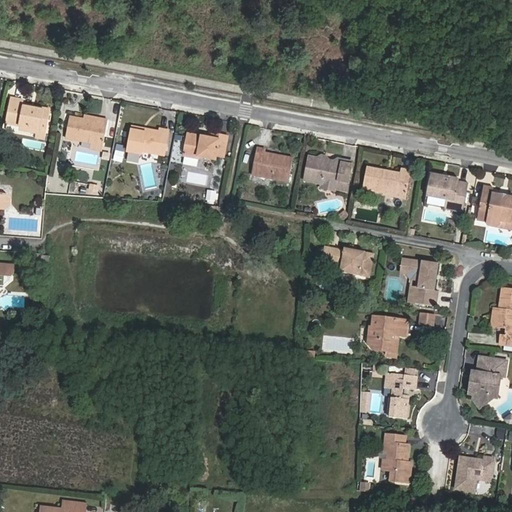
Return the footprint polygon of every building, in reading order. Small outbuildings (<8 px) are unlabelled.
[(43,141),(45,132),(49,110),(21,105),(21,102),(8,99),(4,124),(19,127),(34,130),(34,134),(33,139),(43,141)] [(97,122),(82,120),(68,117),(64,138),(89,143),(102,145),(106,121),(97,119),(97,122)] [(143,133),(130,130),(127,152),(140,154),(140,150),(163,154),(167,130),(159,129),(158,132),(143,129),(143,133)] [(202,140),(187,137),(184,154),(198,157),(198,155),(214,157),(214,153),(223,154),(226,135),(218,134),(217,139),(209,137),(203,136),(202,140)] [(287,159),(275,157),(259,154),(260,151),(251,149),(246,176),(283,183),(287,159)] [(339,157),(325,155),(321,157),(317,157),(318,153),(306,151),(301,175),(319,178),(333,181),(333,183),(345,186),(350,156),(340,154),(339,157)] [(121,153),(113,152),(112,161),(119,162),(121,153)] [(184,157),(183,165),(197,166),(198,158),(184,157)] [(399,174),(365,168),(361,189),(381,193),(381,195),(404,200),(409,171),(400,170),(399,174)] [(443,197),(444,197),(452,199),(450,208),(461,211),(466,182),(456,180),(456,177),(444,175),(443,178),(434,176),(435,173),(425,171),(421,193),(443,197)] [(498,196),(499,194),(489,192),(490,187),(482,185),(475,219),(484,221),(487,225),(493,226),(497,224),(497,220),(507,222),(508,219),(511,219),(511,196),(503,195),(503,197),(498,196)] [(207,189),(206,201),(216,202),(217,190),(207,189)] [(443,197),(421,193),(419,202),(441,206),(443,197)] [(0,210),(5,210),(9,206),(9,201),(5,196),(0,196),(0,210)] [(452,199),(444,197),(442,207),(450,208),(452,199)] [(342,209),(337,215),(340,219),(347,213),(342,209)] [(497,220),(497,224),(496,226),(506,228),(507,222),(497,220)] [(321,262),(328,263),(331,247),(324,246),(321,262)] [(331,247),(328,263),(340,265),(338,271),(369,277),(374,253),(344,247),(343,250),(331,247)] [(417,279),(414,303),(435,305),(438,290),(433,289),(436,264),(400,258),(398,269),(406,270),(405,273),(411,278),(417,279)] [(0,288),(2,288),(8,283),(10,275),(12,274),(13,267),(0,266),(0,288)] [(406,301),(414,303),(417,279),(411,278),(405,273),(406,270),(398,269),(398,273),(400,274),(409,283),(406,301)] [(497,311),(495,327),(504,328),(503,335),(499,335),(498,344),(511,346),(511,290),(500,289),(497,311)] [(434,315),(421,313),(420,323),(433,325),(434,315)] [(369,326),(367,343),(373,349),(386,350),(385,356),(394,357),(397,339),(394,338),(394,333),(397,334),(405,335),(407,320),(373,316),(372,326),(369,326)] [(475,379),(471,379),(468,395),(473,396),(472,400),(479,409),(488,402),(489,398),(489,394),(498,390),(500,376),(505,377),(507,362),(479,357),(477,373),(475,379)] [(392,373),(391,388),(388,416),(407,418),(409,395),(401,394),(401,388),(415,389),(416,374),(402,373),(402,379),(397,379),(398,373),(392,373)] [(489,394),(489,398),(497,399),(498,390),(489,394)] [(405,455),(408,455),(409,445),(404,444),(404,436),(385,434),(383,452),(387,452),(386,459),(382,459),(381,470),(391,471),(390,480),(409,482),(411,462),(407,461),(405,461),(405,455)] [(490,480),(493,456),(484,455),(484,458),(460,455),(455,487),(474,490),(476,478),(490,480)] [(370,492),(370,483),(360,482),(359,491),(370,492)] [(45,511),(89,511),(91,504),(75,502),(74,510),(46,506),(45,511)]
